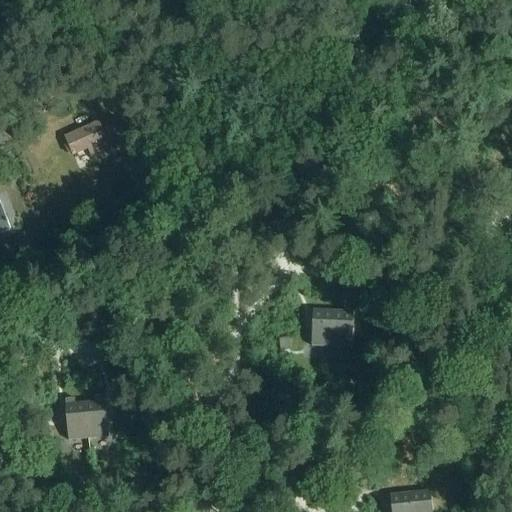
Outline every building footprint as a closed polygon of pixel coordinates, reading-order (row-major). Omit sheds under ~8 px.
[(94,161),(111,153),(99,123),(66,138),(74,156),(89,150),(94,161)] [(0,237),(11,232),(1,207),(0,207),(0,237)] [(332,350),(333,313),(313,312),(311,349),(332,350)] [(333,313),(332,350),(352,351),(354,314),(333,313)] [(86,404),(89,439),(109,437),(106,402),(104,403),(103,397),(95,398),(95,403),(86,404)] [(69,441),(89,439),(86,404),(75,406),(75,400),(66,401),(69,441)] [(411,495),(412,511),(432,511),(430,493),(411,495)] [(392,511),(412,511),(411,495),(391,497),(392,511)]
